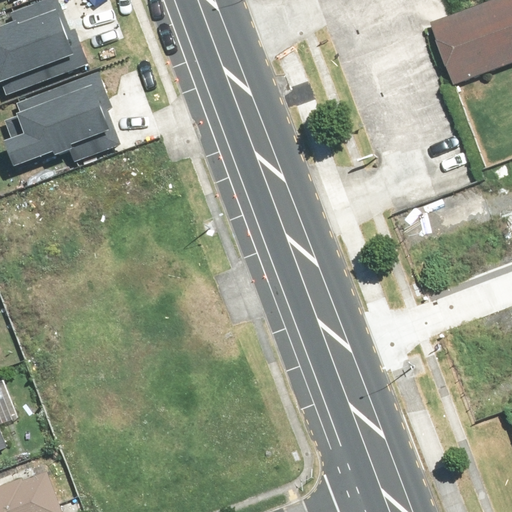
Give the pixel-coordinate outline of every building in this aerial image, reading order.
[(21,23),(0,30),(0,83),(5,81),(9,91),(91,60),(78,27),(71,30),(59,0),(44,0),(17,11),(21,23)] [(511,64),(511,0),(473,0),(422,19),(448,88),(511,64)] [(5,116),(23,162),(78,140),(82,152),(124,137),(110,102),(117,99),(104,67),(23,98),(26,108),(5,116)] [(0,423),(0,454),(9,452),(0,423)] [(0,511),(63,511),(51,476),(0,493),(0,511)]
